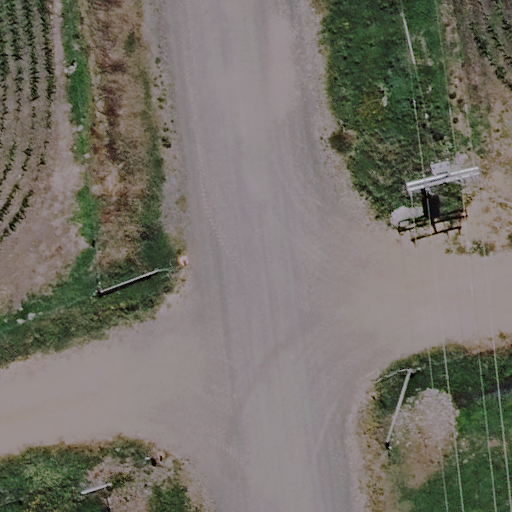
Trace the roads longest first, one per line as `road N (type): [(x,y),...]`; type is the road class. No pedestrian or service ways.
road 1 (track): [(511,145),(0,301)]
road 2 (track): [(78,274),(56,0)]
